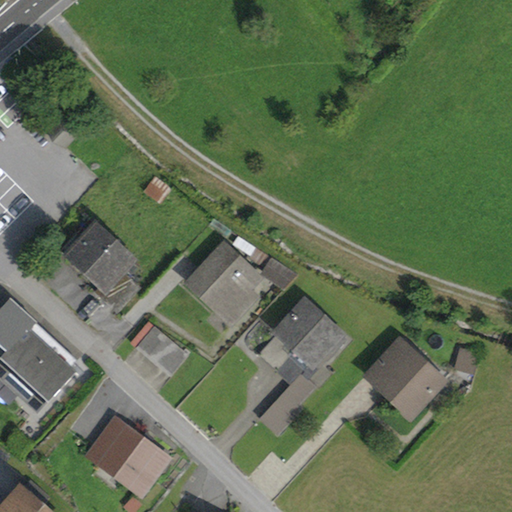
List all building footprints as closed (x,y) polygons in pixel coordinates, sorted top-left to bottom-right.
[(48,132),(64,146),(75,135),(60,120),(48,132)] [(155,179),(146,192),(160,203),(170,190),(155,179)] [(117,313),(140,288),(123,273),(134,260),(96,225),(87,234),(82,228),(68,244),(74,248),(66,257),(103,292),(99,296),(117,313)] [(263,274),(286,289),(297,277),(239,238),(234,245),(251,256),(250,259),(266,270),(263,274)] [(248,304),(241,297),(247,291),(258,279),(223,247),(189,284),(231,323),(248,304)] [(248,304),(254,298),(247,291),(241,297),(248,304)] [(35,323),(10,301),(0,312),(0,336),(11,347),(0,359),(0,360),(29,386),(19,396),(19,397),(38,414),(75,373),(68,367),(28,330),(35,323)] [(304,305),(259,355),(277,372),(292,356),(306,370),(325,349),(330,354),(343,341),(304,305)] [(68,367),(74,359),(35,323),(28,330),(68,367)] [(136,349),(170,378),(189,356),(154,327),(136,349)] [(443,381),(401,342),(368,377),(411,417),(443,381)] [(302,375),(307,380),(330,354),(325,349),(306,370),(292,356),(277,372),(276,373),(291,386),(302,375)] [(473,375),(479,355),(460,349),(455,369),(473,375)] [(0,378),(19,396),(29,386),(0,360),(0,359),(0,378)] [(299,407),(316,388),(307,380),(302,375),(291,386),(261,420),(277,435),(301,409),(299,407)] [(142,496),(169,460),(115,420),(88,456),(142,496)] [(47,499),(30,484),(3,511),(43,511),(39,508),(47,499)]
